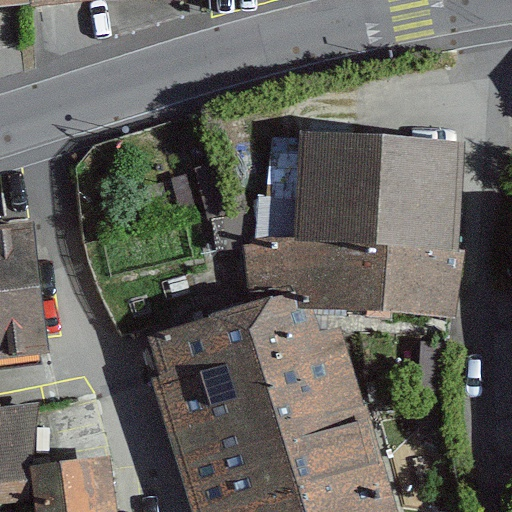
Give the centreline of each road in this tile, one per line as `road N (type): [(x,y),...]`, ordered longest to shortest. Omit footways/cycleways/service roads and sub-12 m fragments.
road 1 (tertiary): [(330,27),(0,124)]
road 2 (tertiary): [(481,0),(330,27)]
